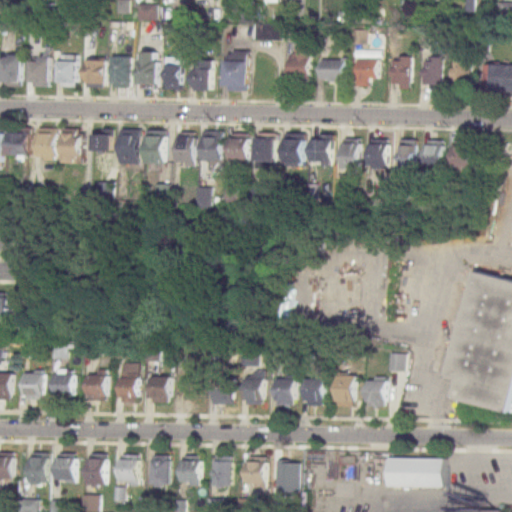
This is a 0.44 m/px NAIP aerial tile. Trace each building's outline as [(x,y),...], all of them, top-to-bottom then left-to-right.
[(313,46),(292,46),(292,80),(313,80),(313,46)] [(160,87),(160,52),(141,52),(141,87),(160,87)] [(4,85),(24,85),(24,55),(4,55),(4,85)] [(167,89),(184,89),(184,55),(167,55),(167,89)] [(52,82),(52,56),(41,56),(41,60),(32,60),(32,82),(52,82)] [(395,87),(413,87),(413,56),(395,56),(395,87)] [(113,85),(133,85),(133,57),(113,57),(113,85)] [(474,57),(455,57),(455,85),(474,85),(474,57)] [(323,80),(348,80),(348,58),(323,58),(323,80)] [(79,59),(60,59),(60,86),(79,86),(79,59)] [(107,85),(107,59),(87,59),(87,85),(107,85)] [(195,90),(214,90),(214,59),(195,59),(195,90)] [(226,90),(250,90),(250,59),(226,59),(226,90)] [(359,81),(382,81),(382,59),(359,59),(359,81)] [(425,84),(444,84),(444,59),(425,59),(425,84)] [(511,91),(511,64),(485,64),(485,91),(511,91)] [(39,127),(39,158),(59,158),(59,127),(39,127)] [(64,163),(82,163),(82,129),(65,128),(64,163)] [(142,129),(122,129),(122,164),(142,164),(142,129)] [(148,130),(148,163),(167,163),(167,130),(148,130)] [(30,132),(10,132),(10,155),(30,155),(30,132)] [(205,160),(226,160),(226,134),(205,134),(205,160)] [(112,135),(93,135),(93,153),(112,153),(112,135)] [(197,165),(197,135),(180,135),(180,165),(197,165)] [(310,136),(290,136),(290,165),(310,165),(310,136)] [(260,163),(282,163),(282,137),(260,137),(260,163)] [(337,163),(337,137),(317,137),(317,163),(337,163)] [(234,160),(254,160),(254,138),(234,138),(234,160)] [(420,140),(405,140),(405,169),(420,169),(420,140)] [(347,169),(355,169),(355,176),(365,176),(365,142),(347,142),(347,169)] [(449,143),(429,143),(429,167),(449,167),(449,143)] [(393,144),(373,144),(373,167),(393,167),(393,144)] [(456,167),(477,167),(477,145),(456,145),(456,167)] [(216,187),(200,187),(200,209),(216,209),(216,187)] [(0,249),(16,249),(16,225),(0,225),(0,249)] [(511,279),(477,272),(454,378),(464,380),(459,400),(511,411),(511,279)] [(0,296),(0,325),(10,325),(10,296),(0,296)] [(392,356),(392,370),(406,370),(406,356),(392,356)] [(122,401),(140,401),(140,362),(122,362),(122,401)] [(90,400),(110,400),(110,370),(90,370),(90,400)] [(46,398),(46,373),(25,373),(25,398),(46,398)] [(76,373),(55,373),(55,396),(76,396),(76,373)] [(258,373),(258,376),(247,376),(247,402),(266,402),(266,373),(258,373)] [(0,400),(14,400),(14,374),(0,374),(0,400)] [(173,401),(173,375),(153,375),(153,401),(173,401)] [(358,375),(338,375),(338,401),(358,401),(358,375)] [(203,376),(183,376),(183,401),(203,401),(203,376)] [(297,403),(297,376),(278,376),(278,403),(297,403)] [(307,378),(307,403),(326,403),(326,378),(307,378)] [(370,379),(370,405),(389,405),(389,379),(370,379)] [(236,403),(236,386),(216,386),(216,403),(236,403)] [(33,481),(51,481),(51,452),(33,452),(33,481)] [(154,484),(173,484),(173,453),(154,453),(154,484)] [(79,480),(79,454),(60,454),(60,480),(79,480)] [(0,476),(18,476),(18,455),(0,455),(0,476)] [(92,483),(110,483),(110,456),(92,456),(92,483)] [(123,483),(142,483),(142,456),(123,456),(123,483)] [(205,481),(205,456),(185,456),(185,481),(205,481)] [(391,485),(448,485),(448,456),(391,456),(391,485)] [(271,483),(271,457),(250,457),(250,483),(271,483)] [(217,486),(236,486),(236,458),(217,458),(217,486)] [(298,483),(298,459),(279,459),(279,483),(298,483)] [(103,511),(103,493),(85,493),(85,511),(103,511)] [(228,511),(228,497),(211,497),(211,511),(228,511)]
